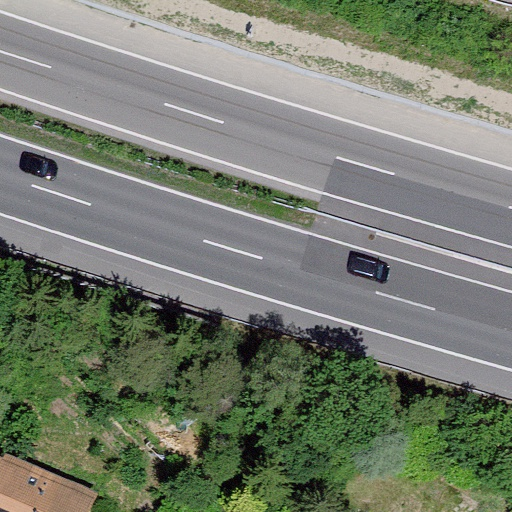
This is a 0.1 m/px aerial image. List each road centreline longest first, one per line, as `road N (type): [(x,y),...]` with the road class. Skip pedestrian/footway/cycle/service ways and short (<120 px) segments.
road 1 (motorway): [(511,205),(0,47)]
road 2 (motorway): [(0,176),(511,333)]
